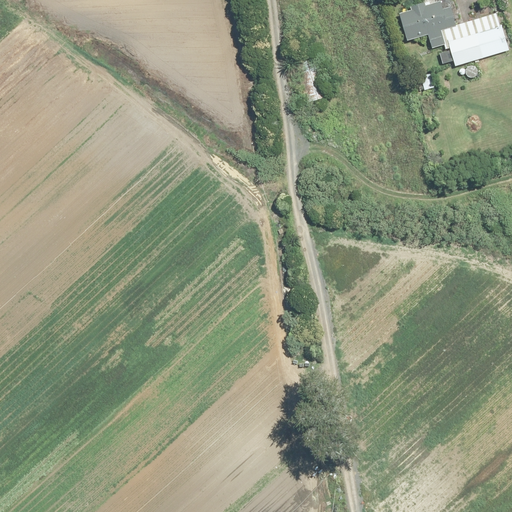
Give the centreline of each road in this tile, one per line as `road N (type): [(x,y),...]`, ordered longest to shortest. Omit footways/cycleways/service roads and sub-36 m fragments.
road 1 (unknown): [(378,464),(406,429),(451,432),(472,471),(450,511)]
road 2 (unknown): [(252,464),(260,444),(302,423),(406,429)]
road 3 (unknown): [(378,480),(358,455),(330,443),(293,445),(252,464)]
